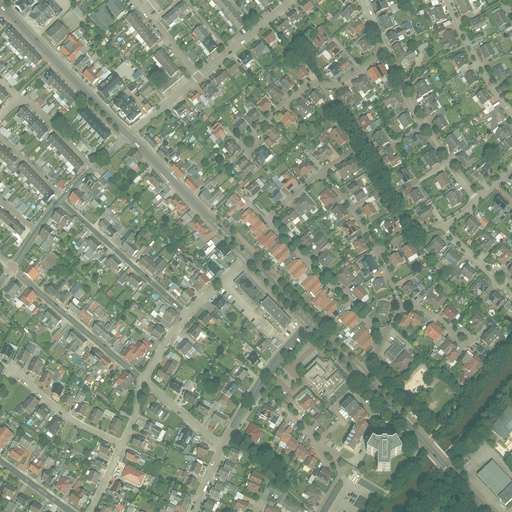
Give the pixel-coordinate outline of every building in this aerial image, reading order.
[(23,0),(16,5),(20,11),(27,6),(23,0)] [(125,14),(115,0),(113,0),(106,5),(116,20),(125,14)] [(244,26),(221,0),(211,0),(212,0),(210,2),(236,33),(244,26)] [(256,0),(265,9),(273,3),(270,0),(256,0)] [(384,0),(373,5),(377,14),(388,9),(384,0)] [(466,0),(464,0),(458,3),(463,15),(471,12),(466,0)] [(312,7),(307,2),(301,7),(302,9),(305,13),(312,7)] [(187,10),(182,4),(162,19),(167,26),(187,10)] [(389,7),(392,14),(398,11),(396,4),(389,7)] [(32,17),(41,29),(56,17),(46,5),(32,17)] [(356,12),(351,6),(341,14),(346,21),(356,12)] [(72,11),(83,20),(86,17),(75,7),(72,11)] [(445,21),(440,8),(433,11),(437,24),(445,21)] [(105,33),(109,29),(92,12),(88,17),(105,33)] [(299,17),(295,12),(288,18),(290,21),(292,23),(299,17)] [(506,24),(500,13),(493,17),(499,28),(506,24)] [(158,43),(133,15),(125,22),(150,50),(158,43)] [(386,16),(378,20),(384,32),(391,29),(386,16)] [(486,26),(482,17),(470,23),(474,32),(486,26)] [(288,28),(283,22),(276,28),(281,34),(288,28)] [(364,29),(359,22),(350,28),(355,36),(364,29)] [(48,33),(56,44),(69,34),(61,23),(48,33)] [(218,48),(200,26),(192,33),(210,54),(218,48)] [(5,35),(35,68),(42,61),(12,28),(5,35)] [(320,36),(313,41),(319,48),(327,43),(322,36),(324,35),(319,28),(316,31),(320,36)] [(447,33),(445,29),(437,33),(438,37),(441,35),(445,43),(440,45),(442,51),(447,48),(448,50),(456,46),(449,32),(447,33)] [(387,34),(391,44),(399,41),(394,31),(387,34)] [(275,38),(270,32),(262,38),(267,44),(275,38)] [(474,37),(476,43),(482,40),(480,35),(474,37)] [(60,50),(71,62),(84,50),(72,36),(67,40),(69,42),(60,50)] [(364,36),(356,44),(365,53),(373,46),(364,36)] [(265,49),(260,43),(252,50),(257,55),(265,49)] [(423,48),(428,47),(428,44),(417,46),(418,54),(424,53),(423,48)] [(338,52),(333,45),(325,50),(330,58),(338,52)] [(480,49),(485,59),(493,56),(487,45),(480,49)] [(402,47),(394,50),(399,64),(415,58),(412,51),(405,54),(402,47)] [(179,71),(161,51),(154,57),(171,78),(179,71)] [(191,52),(187,56),(194,63),(198,59),(191,52)] [(252,59),(246,53),(239,59),(244,66),(252,59)] [(462,55),(453,60),(459,70),(468,64),(462,55)] [(90,62),(85,56),(75,65),(80,71),(90,62)] [(351,66),(346,60),(338,66),(341,71),(343,72),(351,66)] [(237,70),(233,64),(226,70),(231,75),(237,70)] [(338,66),(335,64),(328,70),(334,77),(341,71),(338,66)] [(378,65),(367,72),(373,83),(380,78),(381,80),(385,78),(378,65)] [(502,65),(493,69),(499,82),(511,76),(511,75),(509,70),(505,72),(502,65)] [(301,68),(295,72),(301,81),(307,77),(301,68)] [(7,73),(5,71),(1,75),(12,87),(17,83),(14,80),(18,77),(15,74),(12,77),(11,76),(14,73),(11,69),(7,73)] [(83,74),(93,86),(104,76),(99,70),(94,75),(89,69),(83,74)] [(258,78),(264,74),(261,70),(255,75),(258,78)] [(138,71),(131,77),(135,81),(142,75),(138,71)] [(44,78),(70,107),(77,100),(51,72),(44,78)] [(225,78),(221,72),(213,78),(218,84),(225,78)] [(469,74),(463,78),(469,87),(475,84),(469,74)] [(98,91),(107,100),(123,85),(114,76),(98,91)] [(286,77),(279,83),(287,93),(294,87),(286,77)] [(364,77),(352,84),(357,92),(361,90),(364,94),(371,90),(364,77)] [(416,84),(422,96),(434,90),(431,85),(426,88),(423,81),(416,84)] [(213,88),(208,82),(201,88),(210,99),(215,95),(211,90),(213,88)] [(273,83),(264,90),(275,103),(284,96),(273,83)] [(132,84),(127,88),(131,93),(136,89),(132,84)] [(153,92),(148,84),(139,91),(145,98),(153,92)] [(347,87),(334,95),(339,104),(345,101),(347,105),(355,101),(347,87)] [(0,101),(4,105),(10,99),(0,88),(0,101)] [(33,100),(38,96),(35,93),(37,91),(35,89),(28,95),(33,100)] [(314,91),(309,97),(316,104),(322,99),(314,91)] [(488,102),(482,92),(476,96),(482,106),(488,102)] [(196,94),(195,93),(189,99),(193,103),(199,98),(196,94)] [(396,93),(382,101),(386,108),(391,105),(394,110),(403,105),(396,93)] [(35,102),(39,107),(44,103),(40,98),(35,102)] [(118,100),(112,105),(130,125),(140,116),(131,106),(128,108),(123,102),(121,104),(118,100)] [(270,106),(265,100),(257,107),(263,113),(270,106)] [(300,100),(292,108),(304,120),(312,112),(300,100)] [(430,100),(423,105),(429,116),(437,111),(430,100)] [(504,120),(497,109),(494,111),(488,102),(482,106),(492,121),(489,123),(492,128),(504,120)] [(189,108),(184,103),(175,111),(179,116),(189,108)] [(48,107),(46,105),(42,109),(46,114),(55,106),(52,104),(48,107)] [(112,135),(84,107),(77,114),(104,142),(112,135)] [(41,139),(48,133),(25,109),(18,115),(41,139)] [(54,120),(60,115),(55,109),(49,115),(54,120)] [(259,117),(253,111),(246,118),(252,124),(259,117)] [(287,113),(279,120),(288,129),(295,122),(287,113)] [(376,128),(370,115),(357,123),(363,135),(376,128)] [(412,125),(406,115),(398,120),(404,130),(412,125)] [(440,118),(433,123),(439,132),(446,128),(440,118)] [(219,128),(221,127),(216,121),(209,128),(214,133),(219,128)] [(241,121),(233,128),(239,134),(247,127),(241,121)] [(69,122),(64,127),(86,147),(83,150),(89,156),(95,149),(93,147),(91,149),(88,145),(90,143),(84,137),(82,139),(79,136),(80,134),(71,125),(72,124),(69,122)] [(2,127),(0,128),(0,133),(14,146),(20,139),(8,129),(6,130),(2,127)] [(212,135),(217,140),(224,134),(219,128),(214,133),(212,135)] [(509,138),(502,128),(495,134),(503,143),(499,146),(506,154),(511,149),(505,141),(509,138)] [(268,138),(264,142),(270,149),(276,144),(273,141),(277,137),(270,129),(264,134),(268,138)] [(336,130),(329,135),(336,144),(339,148),(346,143),(336,130)] [(46,141),(77,174),(84,168),(52,135),(46,141)] [(451,135),(444,140),(453,152),(460,146),(451,135)] [(384,143),(380,136),(373,139),(378,147),(384,143)] [(145,140),(153,149),(157,146),(148,137),(145,140)] [(423,146),(417,137),(411,141),(417,150),(423,146)] [(16,147),(21,150),(24,146),(18,142),(16,147)] [(229,143),(223,148),(233,158),(238,152),(229,143)] [(0,160),(10,170),(17,162),(0,146),(0,160)] [(325,146),(314,156),(320,164),(332,154),(325,146)] [(260,156),(257,159),(262,164),(271,155),(264,148),(258,154),(260,156)] [(162,150),(158,154),(167,164),(175,156),(170,151),(166,155),(162,150)] [(306,150),(303,152),(311,161),(313,159),(306,150)] [(398,161),(393,150),(384,155),(390,165),(398,161)] [(141,160),(134,152),(126,159),(134,167),(141,160)] [(477,160),(474,155),(469,159),(464,152),(457,158),(466,169),(477,160)] [(429,153),(422,157),(429,170),(436,165),(429,153)] [(35,162),(40,167),(44,163),(39,158),(35,162)] [(252,168),(244,159),(236,166),(244,176),(252,168)] [(355,159),(335,169),(340,179),(361,169),(355,159)] [(297,164),(292,169),(302,180),(314,169),(308,163),(306,165),(304,162),(299,166),(297,164)] [(53,181),(58,177),(49,167),(50,166),(48,163),(41,169),(53,181)] [(171,168),(180,178),(185,174),(176,164),(171,168)] [(18,172),(47,203),(55,196),(25,165),(18,172)] [(493,174),(487,167),(478,174),(485,181),(493,174)] [(280,184),(286,191),(296,182),(287,172),(281,176),(284,180),(280,184)] [(164,185),(153,173),(149,177),(148,175),(143,179),(157,195),(163,190),(161,188),(164,185)] [(407,182),(403,174),(395,179),(400,187),(407,182)] [(448,185),(441,175),(435,179),(442,188),(448,185)] [(138,176),(131,183),(134,186),(141,178),(138,176)] [(56,184),(62,191),(65,188),(64,186),(67,183),(62,178),(56,184)] [(90,178),(83,185),(90,192),(97,185),(90,178)] [(186,183),(195,192),(198,189),(189,180),(186,183)] [(259,189),(253,183),(245,189),(250,196),(259,189)] [(360,191),(357,185),(348,189),(351,196),(353,194),(357,201),(366,197),(362,190),(360,191)] [(6,200),(13,193),(7,188),(1,195),(6,200)] [(335,199),(326,189),(319,196),(322,199),(319,201),(326,208),(335,199)] [(206,191),(199,197),(209,207),(222,195),(217,190),(211,196),(206,191)] [(276,191),(268,198),(274,205),(282,198),(276,191)] [(420,202),(415,192),(410,195),(414,205),(420,202)] [(74,193),(68,200),(75,207),(81,200),(74,193)] [(454,193),(447,196),(453,208),(460,205),(454,193)] [(308,290),(316,297),(321,293),(325,288),(312,274),(309,277),(305,273),(307,270),(295,258),(293,261),(289,257),(292,253),(271,232),(266,236),(262,233),(267,228),(248,209),(242,215),(239,212),(245,205),(234,194),(227,201),(232,207),(226,212),(237,223),(240,220),(244,224),(246,222),(252,227),(249,230),(256,237),(254,239),(259,244),(261,242),(270,252),(269,253),(281,265),(283,263),(286,267),(285,268),(297,281),(298,279),(302,284),(301,285),(307,291),(308,290)] [(14,195),(9,202),(14,206),(20,200),(14,195)] [(158,195),(151,201),(157,207),(164,201),(158,195)] [(305,195),(294,205),(301,213),(305,209),(308,212),(315,206),(305,195)] [(169,202),(181,216),(188,210),(175,196),(169,202)] [(509,205),(498,197),(493,204),(503,212),(509,205)] [(254,204),(260,211),(263,208),(257,202),(254,204)] [(23,203),(17,209),(22,214),(28,207),(23,203)] [(331,212),(338,222),(346,217),(338,206),(331,212)] [(369,206),(362,209),(367,218),(374,215),(369,206)] [(0,220),(20,238),(27,231),(0,208),(0,220)] [(284,214),(277,220),(284,227),(289,222),(291,223),(297,217),(291,210),(285,215),(284,214)] [(432,217),(428,210),(416,216),(420,223),(432,217)] [(61,211),(52,221),(62,229),(71,219),(61,211)] [(182,228),(191,219),(186,214),(176,223),(182,228)] [(209,231),(199,219),(191,226),(201,238),(209,231)] [(466,233),(470,236),(475,231),(476,232),(480,228),(470,219),(465,224),(470,228),(466,233)] [(392,220),(382,225),(389,236),(399,231),(392,220)] [(104,221),(99,228),(112,239),(118,233),(104,221)] [(356,231),(348,223),(341,229),(344,232),(349,238),(356,231)] [(48,227),(40,237),(46,242),(54,232),(48,227)] [(78,241),(73,247),(77,251),(84,243),(80,240),(86,233),(83,230),(76,239),(78,241)] [(485,239),(480,246),(487,251),(496,240),(484,231),(480,236),(485,239)] [(120,247),(132,257),(137,251),(130,245),(135,238),(128,232),(121,240),(124,242),(120,247)] [(327,241),(320,233),(310,242),(305,236),(299,241),(306,249),(312,244),(317,250),(327,241)] [(8,247),(10,245),(11,246),(14,242),(13,241),(15,239),(12,236),(4,244),(8,247)] [(437,236),(424,249),(428,254),(434,248),(438,253),(446,246),(437,236)] [(101,264),(107,256),(100,251),(102,248),(92,239),(90,241),(87,239),(84,243),(91,249),(81,260),(86,264),(92,256),(101,264)] [(352,244),(358,255),(367,250),(360,239),(352,244)] [(206,256),(216,247),(210,241),(206,245),(209,248),(203,253),(206,256)] [(0,249),(0,250),(3,254),(8,248),(4,244),(0,249)] [(231,252),(224,244),(214,252),(221,261),(231,252)] [(401,249),(407,259),(410,258),(414,256),(408,245),(401,249)] [(138,251),(144,257),(147,253),(150,255),(153,251),(148,246),(146,248),(143,246),(138,251)] [(502,253),(496,260),(503,266),(511,255),(511,254),(502,246),(498,251),(502,253)] [(327,250),(317,260),(326,269),(336,259),(327,250)] [(444,259),(455,268),(461,260),(450,251),(444,259)] [(388,257),(393,267),(402,263),(396,253),(388,257)] [(178,257),(185,265),(189,261),(182,254),(178,257)] [(145,257),(139,264),(153,276),(164,264),(158,259),(153,265),(145,257)] [(361,271),(364,277),(377,271),(370,257),(361,262),(364,269),(361,271)] [(116,271),(121,264),(114,258),(109,265),(116,271)] [(221,270),(214,263),(208,269),(215,276),(221,270)] [(355,263),(352,266),(356,272),(360,270),(355,263)] [(461,273),(470,281),(476,274),(466,266),(461,273)] [(24,273),(32,280),(37,273),(29,267),(24,273)] [(352,277),(345,269),(337,276),(345,284),(352,277)] [(192,279),(201,289),(209,282),(200,272),(192,279)] [(232,282),(247,298),(279,332),(290,321),(269,298),(243,272),(232,282)] [(128,281),(137,288),(142,282),(133,275),(128,281)] [(187,282),(189,281),(186,277),(179,284),(186,291),(191,286),(187,282)] [(479,278),(467,292),(474,297),(477,293),(475,292),(477,289),(483,294),(489,287),(479,278)] [(380,279),(372,283),(376,292),(384,288),(380,279)] [(20,289),(12,282),(4,292),(12,299),(20,289)] [(46,290),(56,298),(61,292),(66,286),(61,282),(56,289),(50,284),(46,290)] [(84,293),(79,289),(81,286),(77,282),(69,292),(78,300),(84,293)] [(178,297),(182,294),(172,282),(168,286),(178,297)] [(409,282),(401,289),(411,301),(419,293),(409,282)] [(357,286),(351,292),(361,303),(367,297),(357,286)] [(38,298),(28,289),(19,300),(28,309),(38,298)] [(135,300),(141,294),(137,291),(132,297),(135,300)] [(494,291),(487,298),(486,299),(495,308),(503,299),(502,298),(494,291)] [(61,292),(56,298),(64,305),(69,298),(68,298),(61,292)] [(188,292),(182,298),(180,300),(186,306),(194,298),(188,292)] [(429,292),(424,298),(436,309),(445,299),(439,294),(435,298),(429,292)] [(316,297),(311,302),(319,311),(322,308),(333,319),(334,317),(337,320),(338,318),(347,327),(347,328),(355,336),(353,338),(360,344),(358,346),(363,352),(360,355),(364,360),(369,355),(367,353),(376,344),(359,326),(362,323),(355,315),(353,317),(347,311),(345,313),(343,311),(340,314),(337,310),(340,307),(334,300),(331,303),(321,293),(316,297)] [(219,309),(227,302),(221,296),(213,302),(219,309)] [(155,304),(164,312),(161,315),(169,322),(176,315),(159,299),(155,304)] [(72,300),(67,307),(87,324),(93,317),(86,312),(93,304),(90,302),(84,310),(72,300)] [(379,315),(388,315),(388,304),(380,303),(379,315)] [(457,313),(447,305),(441,311),(451,320),(457,313)] [(99,307),(94,313),(104,321),(109,315),(99,307)] [(365,311),(369,315),(373,310),(369,307),(365,311)] [(57,324),(63,318),(51,308),(46,314),(57,324)] [(205,326),(213,317),(205,311),(198,320),(205,326)] [(485,321),(474,311),(468,318),(471,321),(467,326),(475,333),(485,321)] [(418,319),(410,312),(400,323),(404,327),(408,322),(412,325),(418,319)] [(154,326),(152,328),(138,318),(134,323),(157,340),(163,332),(154,326)] [(116,338),(98,321),(92,328),(110,345),(116,338)] [(438,333),(441,330),(432,321),(424,328),(435,338),(432,341),(437,346),(444,339),(438,333)] [(88,339),(71,325),(66,331),(83,345),(88,339)] [(200,332),(194,325),(185,335),(192,341),(200,332)] [(499,332),(491,325),(480,337),(489,344),(499,332)] [(50,352),(63,337),(57,331),(50,339),(54,343),(48,350),(50,352)] [(278,348),(282,342),(274,335),(269,340),(278,348)] [(387,352),(404,368),(414,358),(404,348),(407,346),(396,335),(391,341),(394,344),(387,352)] [(125,348),(120,355),(130,364),(135,358),(138,361),(151,345),(144,340),(141,344),(138,341),(136,344),(130,339),(128,341),(122,336),(118,342),(125,348)] [(260,350),(267,343),(261,338),(254,345),(260,350)] [(182,353),(188,345),(181,339),(175,348),(182,353)] [(452,363),(459,354),(454,350),(457,346),(449,340),(442,349),(448,354),(445,357),(452,363)] [(197,342),(192,348),(200,355),(205,350),(197,342)] [(14,348),(6,343),(1,352),(9,357),(14,348)] [(115,362),(95,346),(90,352),(109,369),(115,362)] [(479,346),(475,350),(479,354),(483,350),(479,346)] [(26,362),(30,352),(21,348),(17,358),(26,362)] [(83,361),(73,351),(68,357),(78,366),(83,361)] [(251,365),(258,357),(252,351),(245,360),(251,365)] [(469,375),(481,361),(475,355),(472,358),(467,353),(464,357),(470,363),(467,366),(468,368),(465,371),(469,375)] [(43,362),(34,357),(28,368),(37,373),(43,362)] [(156,372),(167,380),(177,366),(169,359),(164,366),(162,364),(156,372)] [(321,392),(328,399),(345,383),(341,378),(343,377),(329,362),(327,364),(323,364),(318,359),(313,364),(316,367),(303,379),(318,395),(321,392)] [(0,375),(3,377),(8,367),(0,363),(0,375)] [(235,374),(241,380),(248,372),(241,366),(235,374)] [(53,376),(44,371),(39,379),(48,384),(53,376)] [(129,387),(134,381),(127,375),(121,381),(129,387)] [(182,386),(174,379),(168,385),(177,393),(182,386)] [(281,380),(277,383),(288,395),(292,391),(281,380)] [(65,387),(56,382),(51,391),(60,396),(65,387)] [(238,387),(232,382),(224,391),(230,396),(238,387)] [(182,398),(192,406),(198,398),(190,392),(194,388),(187,383),(182,389),(186,392),(182,398)] [(78,392),(74,400),(81,403),(84,394),(78,392)] [(106,402),(108,399),(98,392),(96,394),(106,402)] [(75,396),(66,393),(62,402),(71,405),(75,396)] [(32,395),(24,404),(30,409),(38,400),(32,395)] [(319,427),(328,418),(306,396),(298,404),(306,412),(310,408),(317,416),(312,420),(319,427)] [(368,418),(350,399),(339,408),(348,417),(347,418),(355,426),(342,447),(353,452),(363,432),(368,428),(363,423),(368,418)] [(204,415),(209,407),(200,401),(195,408),(204,415)] [(87,407),(77,402),(73,410),(83,415),(87,407)] [(153,402),(149,409),(157,415),(162,408),(157,404),(153,402)] [(225,419),(217,413),(222,407),(215,402),(209,408),(215,413),(210,419),(219,427),(225,419)] [(490,429),(506,442),(511,435),(511,403),(490,429)] [(44,420),(51,412),(43,405),(36,413),(44,420)] [(275,411),(265,405),(262,410),(260,408),(256,416),(259,418),(261,415),(269,420),(274,414),(275,411)] [(98,423),(103,412),(93,408),(88,419),(98,423)] [(107,416),(113,418),(115,413),(104,410),(101,417),(107,419),(107,416)] [(280,418),(274,414),(269,420),(269,422),(275,426),(280,418)] [(63,422),(55,415),(44,430),(54,437),(60,429),(58,428),(63,422)] [(122,423),(112,419),(108,429),(118,433),(122,423)] [(13,421),(9,428),(13,431),(17,424),(13,421)] [(140,430),(155,437),(161,426),(152,422),(150,428),(142,425),(140,430)] [(286,425),(283,423),(274,438),(280,441),(280,442),(286,446),(283,452),(289,455),(291,450),(294,452),(292,454),(304,461),(309,452),(298,445),(299,443),(288,436),(292,430),(289,428),(286,433),(283,431),(286,425)] [(259,429),(251,424),(243,437),(256,444),(263,433),(258,431),(259,429)] [(0,434),(0,444),(4,448),(15,433),(6,426),(0,434)] [(320,436),(325,431),(320,427),(316,432),(320,436)] [(189,441),(192,434),(183,430),(180,438),(189,441)] [(33,438),(25,432),(21,438),(29,444),(33,438)] [(141,448),(145,440),(135,435),(131,444),(141,448)] [(199,443),(201,438),(195,435),(192,442),(195,444),(196,442),(199,443)] [(185,449),(189,441),(180,438),(177,445),(185,449)] [(100,441),(97,449),(107,454),(111,446),(100,441)] [(208,450),(209,448),(200,443),(196,451),(205,456),(208,450)] [(390,459),(401,454),(396,443),(391,446),(386,446),(386,444),(381,444),(381,446),(377,446),(372,443),(366,453),(377,459),(376,472),(390,472),(390,459)] [(24,455),(13,447),(8,453),(19,461),(24,455)] [(129,449),(125,457),(136,462),(140,455),(129,449)] [(212,511),(220,492),(223,493),(226,486),(225,485),(230,473),(232,474),(235,466),(233,466),(236,460),(237,460),(240,453),(232,449),(228,457),(230,458),(227,463),(226,463),(223,470),(221,469),(218,476),(220,477),(215,489),(212,488),(209,495),(212,496),(209,502),(207,501),(201,511),(212,511)] [(95,455),(92,463),(102,468),(105,460),(95,455)] [(48,465),(51,467),(54,461),(48,457),(44,463),(47,466),(48,465)] [(465,468),(470,462),(465,457),(460,463),(465,468)] [(66,469),(62,467),(66,461),(60,458),(59,462),(60,462),(56,470),(60,472),(58,475),(62,477),(66,469)] [(318,462),(309,459),(304,467),(312,471),(318,462)] [(28,467),(36,474),(41,467),(33,461),(28,467)] [(477,476),(506,507),(511,501),(511,482),(492,461),(477,476)] [(203,465),(196,462),(191,472),(199,475),(203,465)] [(128,480),(133,470),(125,467),(120,476),(128,480)] [(47,472),(41,479),(50,485),(55,478),(54,477),(57,473),(51,468),(48,473),(47,472)] [(316,468),(312,476),(327,485),(331,477),(329,476),(331,473),(323,468),(321,471),(316,468)] [(93,487),(99,472),(92,469),(90,474),(86,483),(93,487)] [(257,492),(262,479),(257,477),(259,474),(253,472),(246,491),(250,493),(251,490),(257,492)] [(191,489),(197,479),(189,475),(184,486),(191,489)] [(60,479),(54,486),(65,494),(70,487),(60,479)] [(357,485),(377,497),(380,492),(360,480),(357,485)] [(120,496),(125,486),(118,482),(112,492),(120,496)] [(18,490),(8,483),(3,491),(14,497),(18,490)] [(285,501),(288,494),(270,485),(267,491),(278,497),(273,510),(267,507),(264,511),(279,511),(282,506),(287,509),(287,511),(288,511),(297,511),(298,511),(304,511),(305,511),(285,501)] [(338,485),(321,511),(328,511),(342,488),(338,485)] [(73,489),(68,496),(76,502),(80,497),(82,498),(86,492),(80,487),(77,492),(73,489)] [(306,503),(315,507),(322,492),(316,489),(315,491),(308,488),(304,496),(308,498),(306,503)] [(182,510),(188,496),(174,489),(171,497),(178,501),(175,507),(182,510)] [(25,505),(30,498),(23,493),(18,501),(25,505)] [(237,502),(234,509),(240,511),(245,511),(249,505),(241,501),(243,496),(237,493),(234,500),(237,502)] [(465,503),(455,494),(451,499),(461,508),(465,503)] [(362,511),(368,511),(373,505),(360,497),(354,507),(362,511)] [(38,511),(42,506),(33,501),(28,508),(33,511),(38,511)] [(12,511),(15,505),(8,502),(5,509),(8,510),(7,511),(12,511)]
